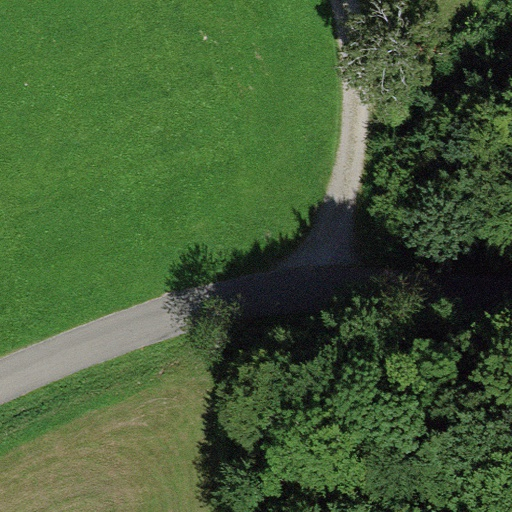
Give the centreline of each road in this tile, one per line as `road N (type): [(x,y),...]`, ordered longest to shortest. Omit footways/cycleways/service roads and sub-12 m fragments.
road 1 (unclassified): [(0,388),(173,319),(329,288),(511,298)]
road 2 (track): [(348,0),(361,82),(329,288)]
